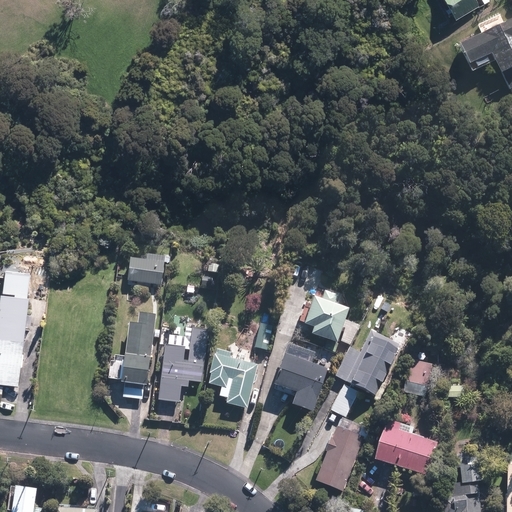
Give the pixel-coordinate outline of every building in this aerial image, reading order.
[(442,0),(453,20),(479,6),(476,0),(442,0)] [(511,20),(504,24),(501,16),(477,26),(481,34),(457,45),(470,73),(494,62),(500,76),(511,69),(511,20)] [(160,287),(163,257),(131,253),(130,259),(120,258),(118,274),(128,275),(127,283),(160,287)] [(0,384),(18,387),(20,367),(23,367),(25,352),(23,352),(24,329),(29,329),(31,315),(28,314),(30,274),(4,271),(2,293),(0,293),(0,384)] [(213,278),(201,278),(200,291),(212,291),(213,278)] [(196,286),(184,285),(183,295),(196,295),(196,286)] [(337,345),(338,343),(353,348),(359,326),(344,321),(348,310),(339,308),(342,297),(324,291),(320,302),(312,299),(304,326),(312,328),(310,337),(325,341),(323,349),(335,353),(337,345)] [(124,355),(150,358),(152,338),(160,339),(161,329),(153,328),(155,316),(138,314),(137,325),(128,324),(124,355)] [(202,384),(206,331),(184,330),(184,337),(168,336),(167,348),(163,348),(159,402),(178,403),(179,387),(187,388),(188,383),(202,384)] [(345,418),(358,391),(375,399),(399,346),(370,334),(361,355),(347,349),(334,378),(344,383),(330,411),(345,418)] [(225,398),(224,403),(248,409),(260,359),(214,349),(206,385),(220,388),(218,397),(225,398)] [(124,355),(124,357),(111,355),(108,380),(121,382),(121,384),(124,385),(122,398),(141,401),(143,387),(146,387),(150,358),(124,355)] [(311,365),(284,355),(272,387),(294,396),(291,405),(312,413),(327,371),(311,365)] [(404,383),(429,386),(432,365),(407,361),(404,383)] [(429,386),(404,383),(402,394),(427,397),(429,386)] [(465,386),(446,384),(445,400),(463,402),(465,386)] [(436,444),(397,432),(399,424),(384,420),(372,460),(426,477),(436,444)] [(343,494),(363,438),(333,427),(313,483),(343,494)] [(511,511),(511,458),(511,466),(505,466),(503,506),(502,506),(501,511),(511,511)] [(439,511),(477,511),(477,484),(483,484),(483,459),(458,460),(458,484),(439,484),(439,511)] [(46,511),(47,509),(34,508),(36,488),(11,486),(10,511),(46,511)]
